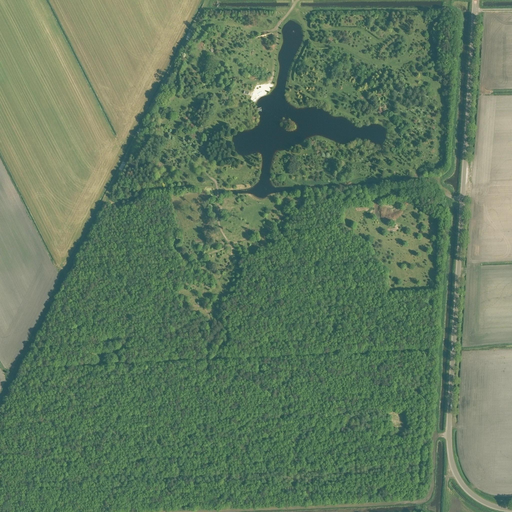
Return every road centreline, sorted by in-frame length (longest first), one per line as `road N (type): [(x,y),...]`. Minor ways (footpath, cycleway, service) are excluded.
road 1 (unclassified): [(511,510),(471,494),(448,448),(474,0)]
road 2 (track): [(231,511),(418,504),(433,493)]
